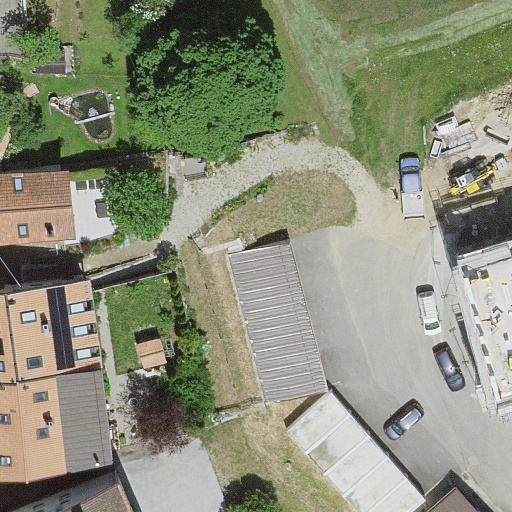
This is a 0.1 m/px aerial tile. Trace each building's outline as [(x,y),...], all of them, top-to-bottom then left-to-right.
[(0,169),(0,235),(72,232),(69,166),(0,169)] [(511,371),(511,234),(509,235),(511,245),(482,252),(511,371)] [(286,239),(232,253),(270,398),(324,384),(286,239)] [(0,459),(106,452),(94,273),(0,279),(0,459)] [(328,390),(286,429),(362,511),(402,511),(423,493),(328,390)] [(6,511),(137,511),(115,463),(6,511)] [(482,511),(455,483),(424,511),(482,511)]
